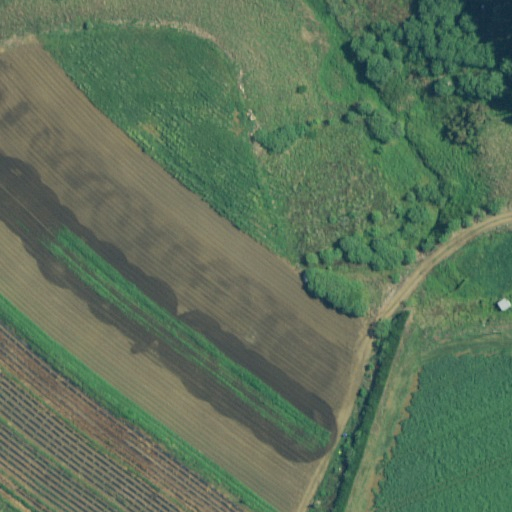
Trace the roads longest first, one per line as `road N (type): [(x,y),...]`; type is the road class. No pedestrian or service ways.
road 1 (track): [(511,219),(446,247),(418,274),(334,511)]
road 2 (track): [(511,345),(441,353),(408,368),(358,511)]
